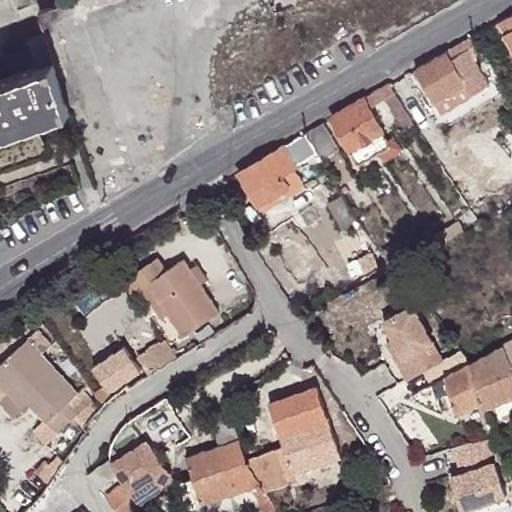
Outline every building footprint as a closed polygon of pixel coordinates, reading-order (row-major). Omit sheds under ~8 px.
[(511,13),(498,21),(506,32),(511,44),(511,13)] [(0,80),(0,135),(74,111),(57,62),(48,35),(31,40),(39,67),(0,80)] [(473,35),(445,50),(451,58),(477,42),(473,35)] [(445,50),(413,68),(433,102),(465,83),(451,58),(445,50)] [(389,82),(363,98),(368,106),(385,96),(394,91),(389,82)] [(465,83),(433,102),(439,112),(471,94),(465,83)] [(394,91),(385,96),(403,125),(413,120),(394,91)] [(363,98),(331,116),(351,149),(383,131),(368,106),(363,98)] [(322,122),(305,132),(316,151),(322,157),(337,148),(322,122)] [(383,131),(351,149),(359,161),(381,148),(379,144),(387,139),(383,131)] [(305,132),(281,146),(293,164),(316,151),(305,132)] [(281,146),(237,172),(260,209),(266,210),(301,189),(301,182),(291,166),(293,164),(281,146)] [(358,220),(343,193),(329,203),(345,228),(358,220)] [(435,236),(440,242),(465,230),(460,222),(435,236)] [(390,267),(402,261),(405,260),(395,244),(380,252),(383,256),(390,267)] [(366,267),(372,276),(390,267),(383,256),(366,267)] [(132,293),(138,288),(144,284),(162,272),(153,257),(122,278),(132,293)] [(144,284),(166,315),(181,337),(216,312),(199,286),(188,269),(182,259),(162,272),(144,284)] [(188,269),(199,286),(207,281),(195,263),(188,269)] [(159,321),(166,315),(144,284),(138,288),(159,321)] [(411,303),(380,320),(390,339),(401,359),(394,362),(404,380),(441,360),(411,303)] [(20,407),(10,397),(17,391),(26,401),(42,419),(30,430),(42,444),(76,413),(87,426),(99,413),(80,391),(76,395),(39,353),(49,344),(36,330),(0,362),(0,405),(9,417),(20,407)] [(511,338),(466,363),(481,408),(495,403),(501,415),(507,417),(511,414),(511,338)] [(384,342),(394,362),(401,359),(390,339),(384,342)] [(165,340),(133,354),(142,372),(173,358),(165,340)] [(93,367),(108,391),(140,370),(124,346),(93,367)] [(481,408),(466,363),(409,393),(410,395),(420,402),(441,409),(435,399),(446,392),(457,410),(477,403),(481,408)] [(101,386),(92,394),(100,404),(110,396),(101,386)] [(268,403),(282,445),(292,470),(339,453),(314,386),(268,403)] [(17,391),(10,397),(20,407),(26,401),(17,391)] [(237,440),(227,409),(208,414),(217,445),(237,440)] [(109,460),(119,474),(125,482),(138,502),(159,487),(153,474),(155,471),(159,458),(146,439),(109,460)] [(237,440),(217,445),(185,456),(191,476),(199,502),(259,486),(243,458),(237,440)] [(457,445),(454,446),(462,472),(450,475),(462,511),(505,496),(494,462),(489,463),(482,440),(457,445)] [(282,445),(272,449),(284,484),(296,480),(292,470),(282,445)] [(272,449),(243,458),(259,486),(266,493),(284,484),(272,449)] [(30,469),(42,481),(60,460),(54,454),(45,463),(41,459),(30,469)] [(109,460),(109,458),(87,473),(97,488),(119,474),(109,460)] [(180,480),(188,505),(199,502),(191,476),(180,480)] [(144,511),(138,502),(125,482),(105,497),(116,511),(144,511)] [(188,505),(190,511),(232,511),(252,506),(255,511),(259,511),(263,510),(264,511),(277,511),(270,501),(266,493),(259,486),(199,502),(188,505)]
